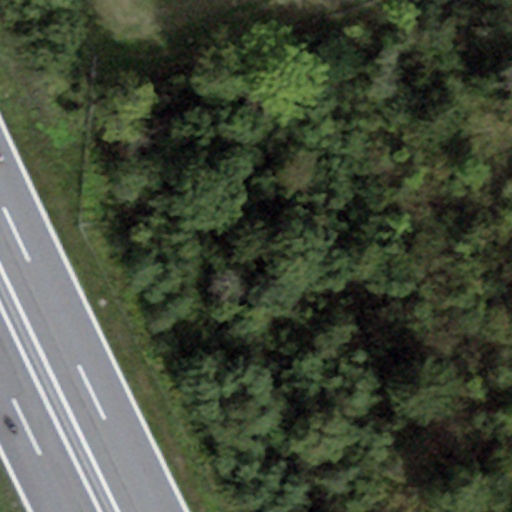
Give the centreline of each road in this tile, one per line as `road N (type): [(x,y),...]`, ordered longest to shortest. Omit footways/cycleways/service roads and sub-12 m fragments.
road 1 (trunk): [(148,511),(0,201)]
road 2 (trunk): [(0,370),(67,511)]
